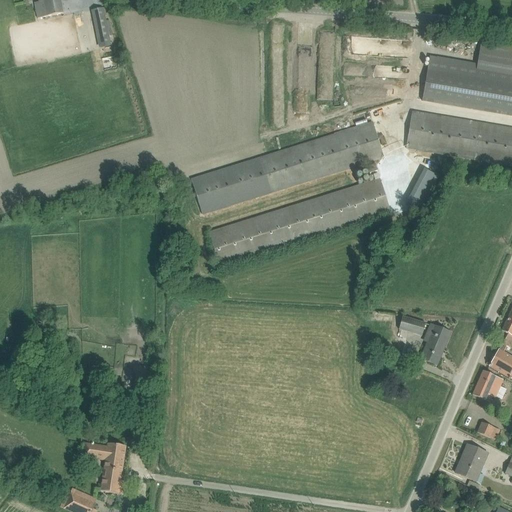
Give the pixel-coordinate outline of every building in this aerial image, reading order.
[(38,19),(63,14),(60,0),(37,0),(38,3),(35,3),(38,19)] [(103,9),(92,11),(94,22),(96,21),(99,40),(109,38),(103,9)] [(511,49),(480,44),(477,64),(429,56),(422,101),(511,116),(511,49)] [(380,70),(388,71),(389,56),(380,56),(380,70)] [(511,129),(413,113),(406,150),(511,167),(511,129)] [(371,122),(190,179),(202,216),(383,159),(371,122)] [(379,179),(208,232),(219,270),(391,216),(379,179)] [(511,306),(501,329),(511,334),(511,306)] [(424,327),(428,317),(405,307),(400,317),(424,327)] [(416,359),(436,367),(450,333),(429,324),(416,359)] [(492,403),(503,381),(483,371),(472,393),(492,403)] [(496,425),(479,418),(474,428),(491,436),(496,425)] [(97,492),(121,495),(127,446),(83,441),(81,460),(101,463),(97,492)] [(454,474),(475,482),(487,454),(465,446),(454,474)] [(93,511),(100,499),(80,489),(73,504),(88,511),(93,511)]
